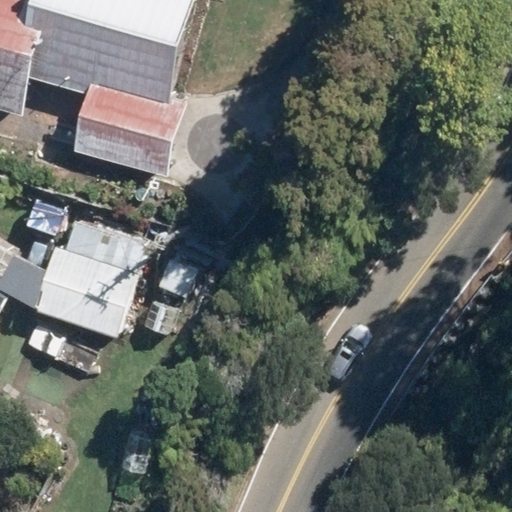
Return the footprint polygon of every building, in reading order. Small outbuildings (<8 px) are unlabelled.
[(219,0),(0,0),(0,93),(48,107),(59,68),(111,82),(96,141),(194,166),(212,92),(196,88),(219,0)] [(51,300),(138,329),(160,265),(73,236),(51,300)] [(218,266),(186,252),(175,277),(207,291),(218,266)] [(0,340),(33,283),(0,264),(0,340)] [(191,306),(166,297),(158,321),(183,330),(191,306)] [(215,314),(198,307),(189,329),(206,336),(215,314)] [(168,435),(141,428),(132,463),(159,469),(168,435)]
